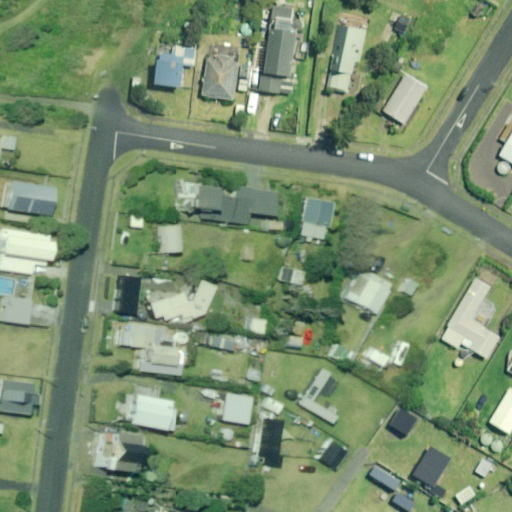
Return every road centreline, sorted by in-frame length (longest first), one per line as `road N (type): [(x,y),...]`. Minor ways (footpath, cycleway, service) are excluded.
road 1 (residential): [(48,511),(101,130)]
road 2 (residential): [(101,130),(359,165),(418,185)]
road 3 (residential): [(418,185),(511,31)]
